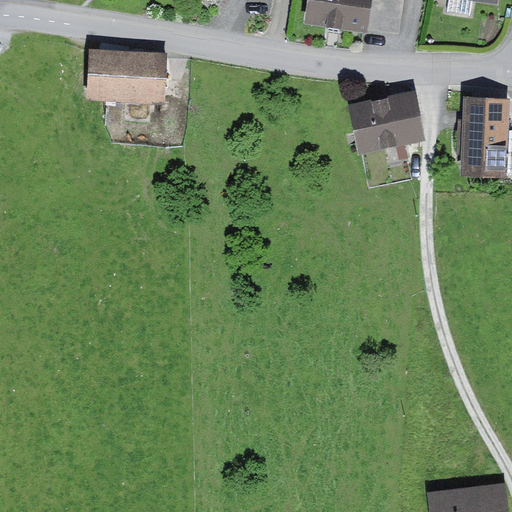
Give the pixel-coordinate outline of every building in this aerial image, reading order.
[(372,0),(307,0),(304,23),(367,33),(368,29),(372,0)] [(404,0),(372,0),(368,29),(399,34),(404,0)] [(169,53),(89,48),(86,98),(165,103),(169,53)] [(416,90),(349,104),(359,154),(426,140),(416,90)] [(511,97),(465,95),(461,174),(508,176),(508,173),(511,173),(511,140),(509,141),(511,97)] [(505,511),(503,485),(429,492),(431,511),(505,511)]
